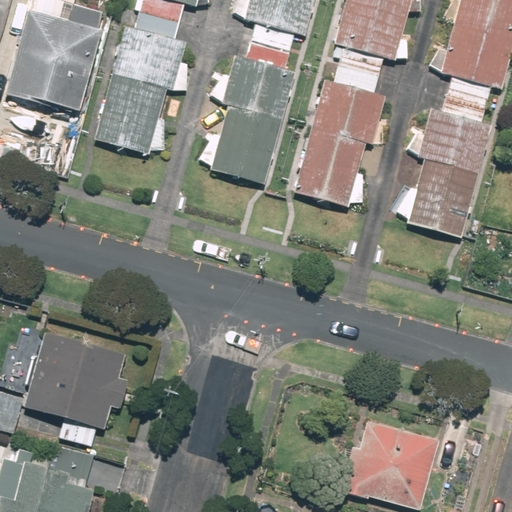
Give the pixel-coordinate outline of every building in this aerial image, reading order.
[(140,0),(136,13),(180,25),(185,6),(196,9),(197,3),(211,3),(210,0),(140,0)] [(252,43),(287,53),(293,33),(306,37),(315,0),(237,0),(233,12),(251,21),(257,23),(252,43)] [(338,65),(377,76),(382,57),(394,61),(395,58),(409,57),(410,35),(401,35),(407,12),(423,13),(423,0),(346,0),(335,44),(343,46),(338,65)] [(443,96),(486,108),(492,87),(501,89),(511,48),(511,0),(452,0),(446,22),(453,24),(445,53),(436,50),(431,69),(449,74),(443,96)] [(75,7),(71,22),(28,11),(5,94),(78,113),(91,64),(104,15),(75,7)] [(180,25),(136,13),(132,30),(124,28),(93,139),(154,156),(156,150),(164,151),(166,114),(160,113),(167,91),(172,92),(187,90),(188,65),(180,65),(185,45),(175,42),(180,25)] [(287,53),(252,43),(247,59),(241,57),(236,77),(220,75),(210,96),(228,107),(220,136),(209,133),(197,159),(211,168),(266,183),(296,72),(283,69),(287,53)] [(377,76),(338,65),(333,83),(325,81),(295,193),(350,208),(352,203),(362,202),(363,175),(359,175),(368,144),(380,147),(385,131),(376,128),(385,97),(373,94),(377,76)] [(486,108),(443,96),(438,114),(432,112),(426,134),(420,132),(406,151),(425,161),(417,191),(405,186),(392,212),(409,221),(408,224),(460,239),(490,128),(481,125),(486,108)] [(27,407),(64,416),(59,437),(93,446),(98,425),(106,427),(111,406),(120,408),(126,380),(118,378),(125,352),(46,333),(27,407)] [(25,398),(0,391),(0,431),(15,436),(25,398)] [(435,440),(364,422),(357,448),(348,446),(337,491),(416,511),(435,440)] [(461,441),(441,436),(433,467),(453,472),(461,441)] [(86,511),(92,491),(84,489),(93,458),(54,447),(48,471),(2,458),(0,463),(0,511),(86,511)]
